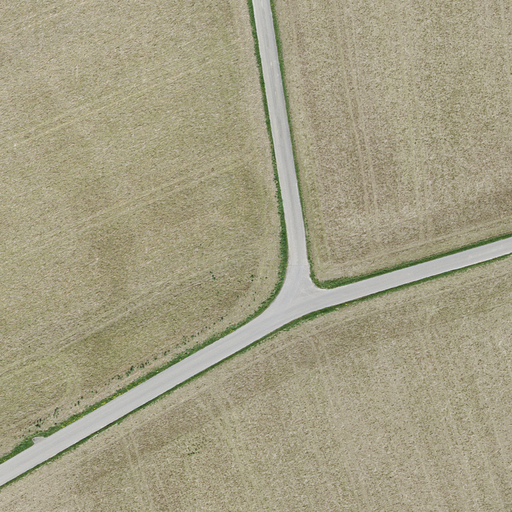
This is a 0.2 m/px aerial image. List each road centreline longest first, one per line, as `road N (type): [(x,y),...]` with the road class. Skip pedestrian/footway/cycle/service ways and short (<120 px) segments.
road 1 (track): [(0,475),(304,305),(511,244)]
road 2 (track): [(304,305),(260,0)]
